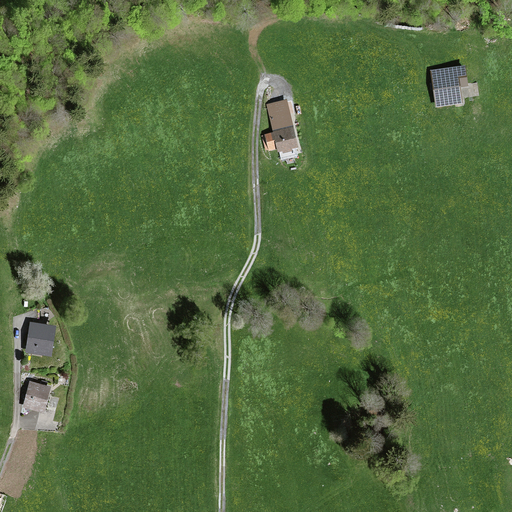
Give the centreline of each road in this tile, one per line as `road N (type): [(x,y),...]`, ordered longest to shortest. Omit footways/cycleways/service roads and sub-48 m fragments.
road 1 (track): [(221,511),(228,312),(253,251),(261,85),(272,80),(284,94)]
road 2 (track): [(0,469),(16,427),(17,324)]
